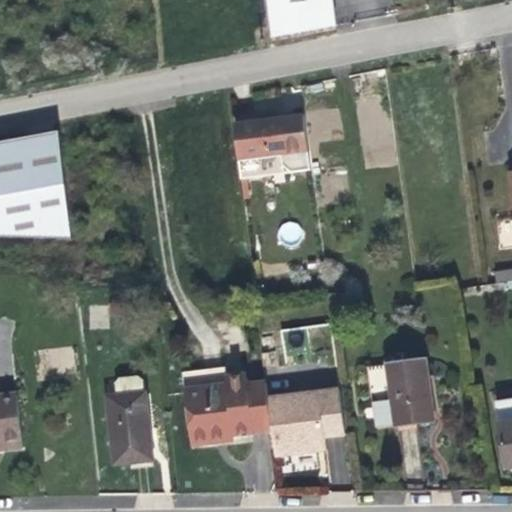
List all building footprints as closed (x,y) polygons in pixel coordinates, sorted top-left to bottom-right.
[(266,0),(273,44),(353,29),(347,0),(266,0)] [(301,114),(233,123),(240,179),(310,169),(301,114)] [(0,233),(20,235),(70,236),(57,130),(52,131),(52,132),(10,140),(0,141),(0,233)] [(192,130),(177,132),(181,159),(196,157),(192,130)] [(283,222),(281,239),(298,241),(300,225),(283,222)] [(477,272),(479,286),(511,281),(511,267),(511,268),(477,272)] [(368,366),(375,427),(433,421),(425,359),(368,366)] [(239,375),(235,375),(226,376),(225,366),(206,369),(181,371),(188,442),(212,440),(211,434),(213,434),(233,432),(242,431),(272,428),(268,396),(266,382),(249,383),(247,377),(239,375)] [(112,398),(115,458),(116,465),(153,463),(153,458),(149,384),(143,377),(125,378),(120,384),(120,398),(112,398)] [(272,428),(275,453),(326,446),(324,434),(345,431),(339,386),(268,396),(272,428)] [(15,390),(2,391),(0,391),(0,444),(7,444),(20,442),(15,390)] [(511,396),(497,399),(508,466),(511,465),(511,396)]
